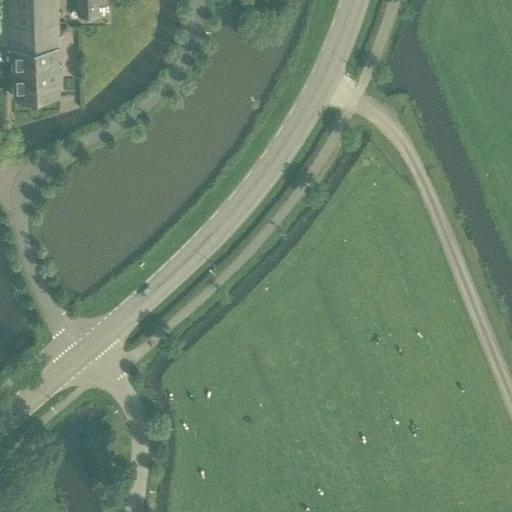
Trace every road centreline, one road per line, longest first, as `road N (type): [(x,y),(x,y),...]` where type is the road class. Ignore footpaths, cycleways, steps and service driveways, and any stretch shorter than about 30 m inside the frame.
road 1 (unclassified): [(87,349),(28,265),(20,200),(37,169),(119,124),(175,76),(192,43),(196,0)]
road 2 (tertiary): [(87,349),(231,215),(319,85),(353,0)]
road 3 (track): [(511,401),(391,124),(319,85)]
road 4 (unclassified): [(134,511),(136,410),(87,349)]
